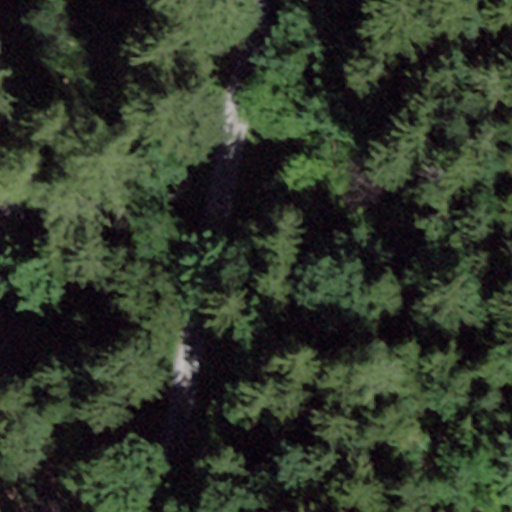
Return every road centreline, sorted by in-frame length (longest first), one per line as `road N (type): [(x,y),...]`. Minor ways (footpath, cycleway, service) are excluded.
road 1 (track): [(244,0),(160,511)]
road 2 (track): [(0,232),(61,511)]
